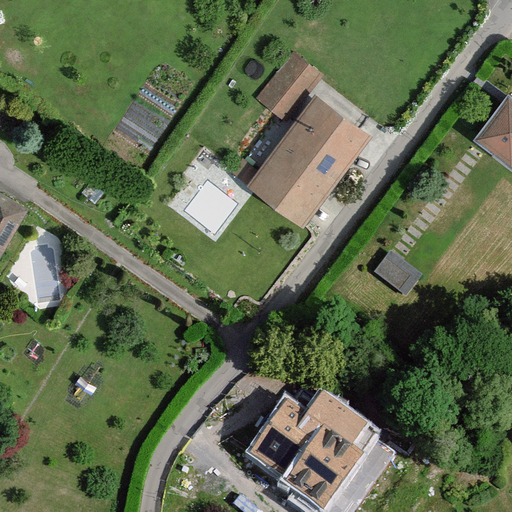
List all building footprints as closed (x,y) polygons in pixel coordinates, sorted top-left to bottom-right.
[(320,67),(295,48),(257,95),(282,114),(320,67)] [(313,87),(242,180),(300,225),(372,131),(313,87)] [(511,98),(505,93),(471,138),(507,166),(511,159),(511,98)] [(0,246),(24,204),(0,191),(0,246)] [(377,274),(411,296),(426,272),(393,250),(377,274)] [(319,429),(283,404),(245,458),(279,482),(275,488),(308,511),(316,511),(367,441),(329,415),(319,429)]
